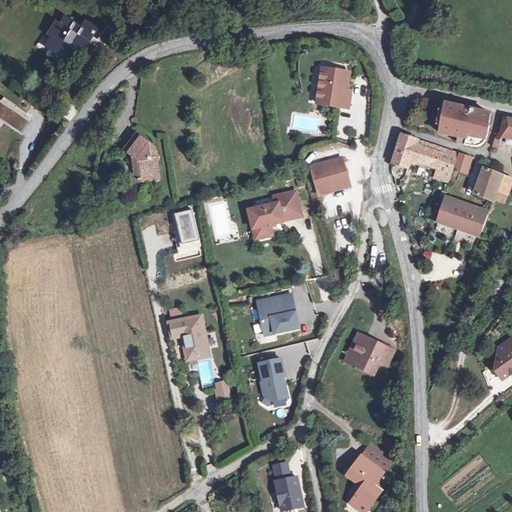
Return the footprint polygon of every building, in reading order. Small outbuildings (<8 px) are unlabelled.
[(98,29),(87,22),(83,29),(66,18),(62,24),(57,21),(49,35),(52,39),(47,47),(56,52),(59,49),(67,54),(72,46),(84,54),(91,43),(90,42),(93,37),(98,29)] [(118,34),(107,27),(99,40),(110,47),(118,34)] [(110,47),(99,40),(93,37),(90,42),(91,43),(106,53),(110,47)] [(350,75),(323,71),(317,104),(349,108),(351,92),(345,91),(345,85),(348,86),(350,75)] [(1,102),(0,100),(0,128),(4,123),(22,135),(31,121),(13,109),(16,105),(4,98),(1,102)] [(490,114),(446,104),(445,110),(442,125),(441,134),(458,137),(466,138),(465,145),(479,147),(485,142),(489,128),(490,114)] [(511,119),(505,118),(501,135),(511,136),(511,119)] [(501,135),(497,134),(493,147),(498,147),(501,135)] [(155,147),(137,135),(126,152),(138,159),(141,182),(159,178),(155,147)] [(416,146),(418,140),(401,135),(393,163),(408,168),(411,160),(440,169),(437,178),(450,182),(454,170),(467,173),(472,158),(443,148),(441,155),(416,146)] [(466,138),(458,137),(457,143),(465,145),(466,138)] [(443,148),(418,140),(416,146),(441,155),(443,148)] [(342,158),(311,167),(319,195),(350,186),(342,158)] [(502,176),(483,168),(474,194),(494,202),(494,199),(502,176)] [(511,182),(511,179),(502,176),(494,199),(503,203),(506,195),(507,195),(511,182)] [(296,191),(274,197),(276,204),(248,210),(251,221),(258,226),(261,239),(273,236),(270,225),(283,222),(283,221),(302,217),(296,191)] [(445,201),(441,214),(439,222),(480,236),(488,215),(445,201)] [(258,226),(251,221),(255,240),(261,239),(258,226)] [(10,239),(2,245),(6,248),(12,243),(10,239)] [(294,292),(257,299),(263,336),(300,330),(294,292)] [(171,317),(183,314),(181,307),(169,310),(171,317)] [(201,318),(171,324),(174,337),(183,335),(188,360),(209,355),(201,318)] [(394,351),(359,334),(352,349),(361,354),(355,366),(374,375),(380,362),(387,366),(394,351)] [(503,380),(511,373),(509,370),(511,368),(511,339),(499,348),(496,371),(503,380)] [(361,354),(352,349),(346,361),(355,366),(361,354)] [(271,402),(291,397),(282,356),(255,362),(266,409),(272,408),(271,402)] [(228,388),(219,391),(222,402),(231,400),(228,388)] [(393,461),(371,445),(352,471),(370,483),(366,489),(364,488),(352,505),(362,511),(366,511),(382,491),(375,486),(393,461)] [(282,511),(302,508),(293,460),(271,465),(280,511),(282,511)]
